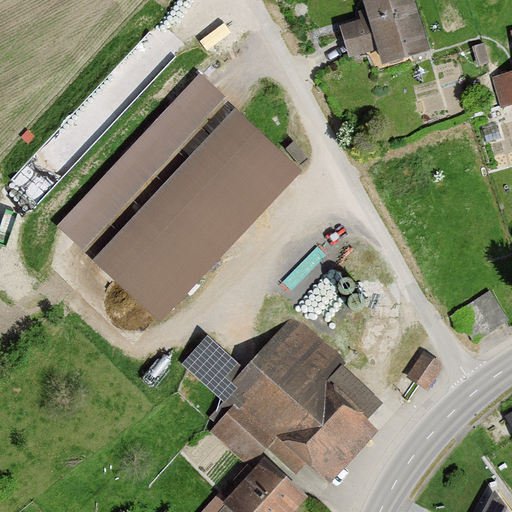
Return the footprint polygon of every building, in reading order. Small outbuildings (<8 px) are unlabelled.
[(423,0),(380,0),(371,3),(376,17),(346,27),(356,60),(388,49),(394,67),(441,52),(423,0)] [(130,41),(143,66),(166,54),(166,55),(182,47),(169,22),(130,41)] [(200,76),(57,227),(161,322),(300,171),(200,76)] [(488,295),(456,314),(473,343),(505,324),(488,295)] [(248,467),(207,511),(302,511),(320,493),(385,422),(344,385),(358,370),(299,317),(253,368),(217,336),(189,366),(237,409),(213,435),(248,467)] [(424,345),(406,369),(428,385),(446,360),(424,345)] [(511,511),(511,508),(498,490),(487,511),(511,511)]
